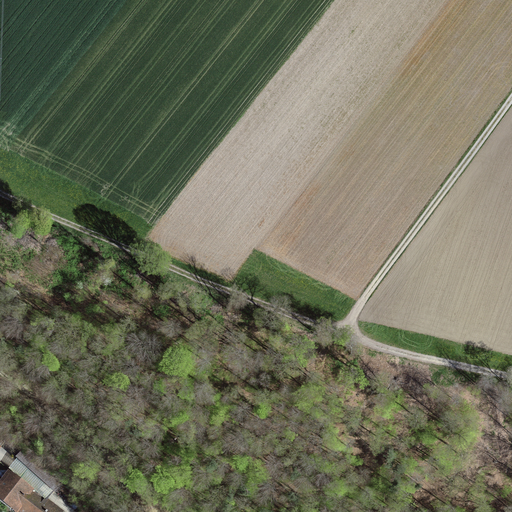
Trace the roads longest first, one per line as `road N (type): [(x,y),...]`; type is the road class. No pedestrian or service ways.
road 1 (track): [(0,193),(220,287),(342,328)]
road 2 (track): [(511,99),(342,328)]
road 3 (track): [(169,511),(117,458),(0,363)]
road 4 (track): [(342,328),(511,365)]
